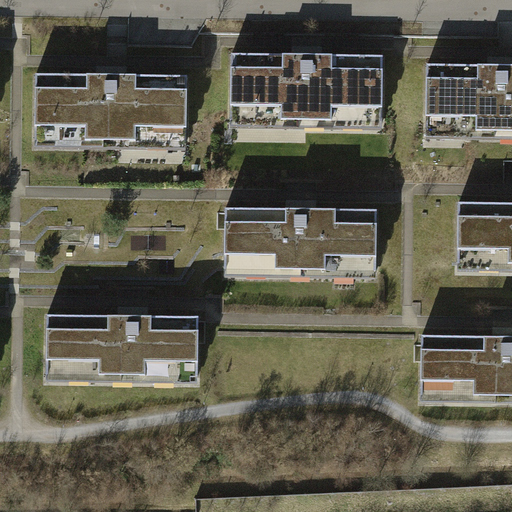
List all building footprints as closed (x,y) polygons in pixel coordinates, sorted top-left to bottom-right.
[(379,54),(227,54),(226,128),(378,129),(379,54)] [(511,66),(427,66),(427,140),(511,140),(511,66)] [(183,76),(31,75),(30,149),(182,150),(183,76)] [(511,202),(455,202),(455,276),(511,276),(511,202)] [(373,209),(221,208),(220,282),(372,283),(373,209)] [(195,314),(46,313),(46,387),(195,388),(195,314)] [(511,339),(421,339),(421,414),(511,414),(511,339)]
